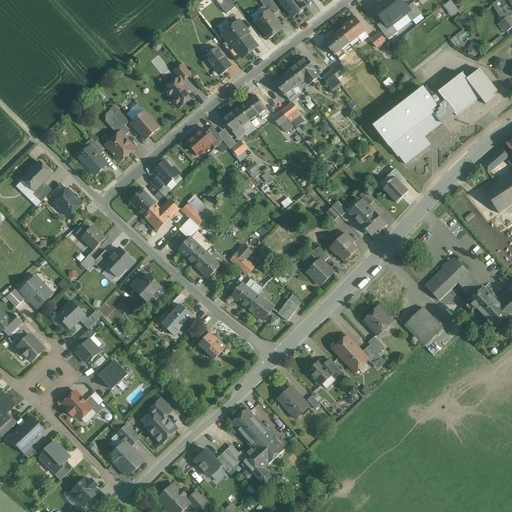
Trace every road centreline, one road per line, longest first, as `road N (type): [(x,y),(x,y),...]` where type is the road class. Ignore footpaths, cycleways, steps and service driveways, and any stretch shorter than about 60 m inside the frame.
road 1 (tertiary): [(511,123),(274,360)]
road 2 (residential): [(350,0),(101,202)]
road 3 (residential): [(101,202),(274,360)]
road 4 (tertiary): [(274,360),(127,498)]
road 5 (residential): [(127,498),(46,405)]
